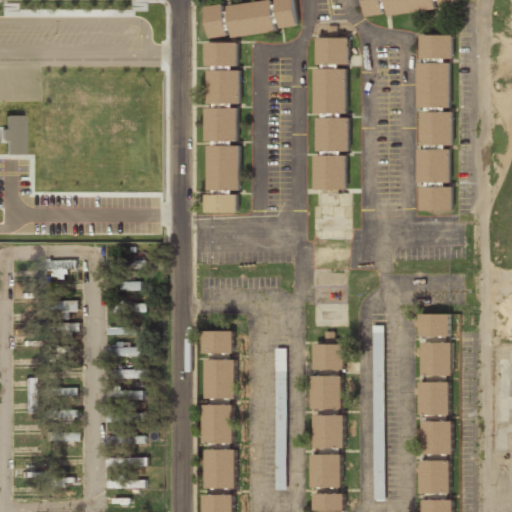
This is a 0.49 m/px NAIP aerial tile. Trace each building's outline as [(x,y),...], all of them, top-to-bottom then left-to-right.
[(276,32),(274,0),(207,6),(210,38),(276,32)] [(296,27),(296,0),(279,0),(279,27),(296,27)] [(458,0),(363,0),(366,18),(459,7),(458,0)] [(419,210),(453,210),(453,184),(452,184),(453,36),(420,35),(419,210)] [(348,189),(348,153),(350,153),(350,115),(348,115),(348,67),(350,67),(350,38),(317,37),(317,68),(316,154),(315,189),(348,189)] [(207,43),(207,66),(239,66),(239,43),(207,43)] [(208,70),(208,103),(241,103),(241,70),(208,70)] [(239,141),(239,107),(207,107),(207,141),(239,141)] [(208,190),(241,190),(241,145),(208,145),(208,190)] [(64,191),(63,173),(49,173),(49,169),(37,170),(37,174),(24,174),(25,193),(64,191)] [(239,211),(239,193),(207,193),(207,211),(239,211)] [(40,261),(40,271),(76,271),(76,261),(40,261)] [(111,291),(141,291),(141,282),(111,282),(111,291)] [(60,315),(79,315),(79,301),(60,301),(60,315)] [(147,303),(107,303),(107,313),(147,313),(147,303)] [(450,315),(421,315),(421,337),(450,337),(450,315)] [(46,333),(81,332),(81,321),(45,323),(46,333)] [(145,324),(107,324),(107,336),(145,336),(145,324)] [(385,325),(374,325),(374,500),(385,500),(385,325)] [(204,331),(204,352),(235,352),(235,331),(204,331)] [(453,343),(423,343),(423,376),(453,376),(453,343)] [(315,344),(315,370),(344,370),(344,344),(315,344)] [(108,345),(108,357),(142,357),(142,345),(108,345)] [(63,358),(65,350),(59,349),(57,356),(63,358)] [(237,359),(207,359),(207,397),(237,397),(237,359)] [(48,377),(60,376),(60,368),(48,369),(48,377)] [(111,379),(150,379),(150,370),(111,370),(111,379)] [(287,370),(276,370),(276,490),(287,490),(287,370)] [(313,409),(343,409),(343,375),(313,375),(313,409)] [(24,413),(32,413),(32,381),(24,381),(24,413)] [(451,382),(421,382),(421,415),(451,415),(451,382)] [(49,391),(50,400),(78,396),(77,387),(49,391)] [(142,391),(108,391),(108,401),(142,401),(142,391)] [(235,444),(235,404),(205,404),(205,444),(235,444)] [(43,411),(43,420),(78,420),(78,411),(43,411)] [(144,421),(144,412),(107,412),(107,421),(144,421)] [(345,415),(315,415),(315,447),(345,447),(345,415)] [(454,454),(454,421),(424,421),(424,454),(454,454)] [(36,428),(23,428),(23,435),(36,436),(36,428)] [(45,443),(81,443),(81,433),(45,433),(45,443)] [(145,445),(145,436),(112,436),(112,445),(145,445)] [(207,449),(207,489),(237,489),(237,449),(207,449)] [(313,454),(313,488),(343,488),(343,454),(313,454)] [(145,457),(111,457),(111,465),(145,465),(145,457)] [(421,460),(421,493),(451,493),(451,460),(421,460)] [(62,487),(64,478),(54,476),(53,485),(62,487)] [(146,488),(146,478),(108,478),(108,488),(146,488)] [(345,511),(345,493),(315,493),(315,511),(345,511)] [(235,511),(235,495),(205,495),(205,511),(235,511)] [(142,499),(109,499),(109,510),(142,510),(142,499)] [(454,511),(454,499),(423,499),(423,511),(454,511)]
